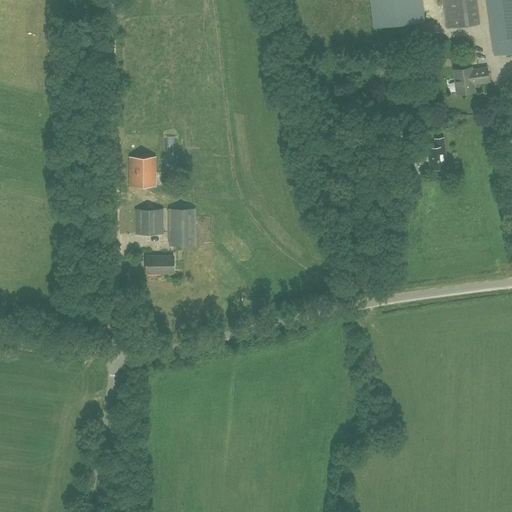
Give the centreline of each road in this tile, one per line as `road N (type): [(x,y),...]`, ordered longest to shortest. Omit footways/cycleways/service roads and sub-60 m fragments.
road 1 (unclassified): [(116,355),(511,283)]
road 2 (unclassified): [(116,355),(114,173)]
road 3 (track): [(114,173),(110,0)]
road 4 (unclassified): [(85,511),(116,355)]
road 5 (unknown): [(511,132),(488,0)]
